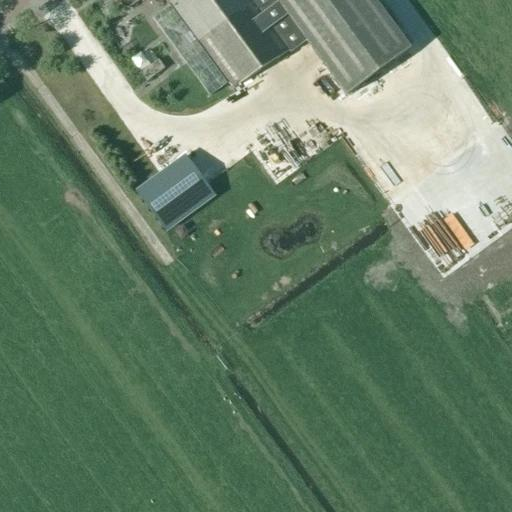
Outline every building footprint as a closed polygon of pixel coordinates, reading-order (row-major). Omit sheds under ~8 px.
[(116,0),(119,4),(121,3),(123,6),(127,8),(138,1),(137,0),(116,0)] [(168,0),(233,88),(288,49),(291,52),(307,40),(347,95),(411,48),(376,0),(168,0)] [(154,77),(165,63),(149,50),(138,64),(154,77)] [(451,92),(462,110),(474,103),(463,84),(451,92)] [(185,153),(136,189),(165,230),(215,195),(185,153)]
